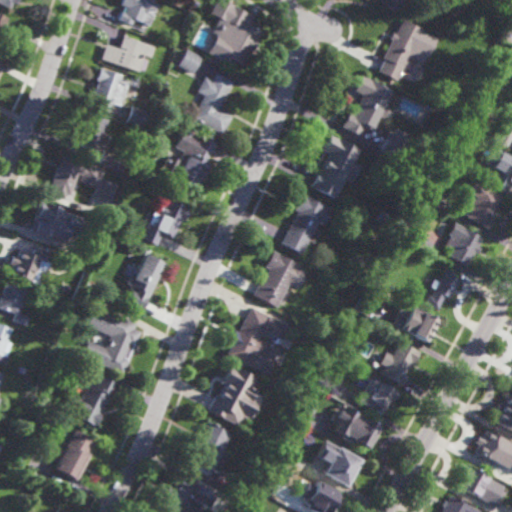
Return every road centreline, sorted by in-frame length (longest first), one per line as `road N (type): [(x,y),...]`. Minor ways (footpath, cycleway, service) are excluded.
road 1 (residential): [(305,22),(266,148),(109,511)]
road 2 (tertiary): [(511,283),(387,511)]
road 3 (residential): [(71,0),(0,179)]
